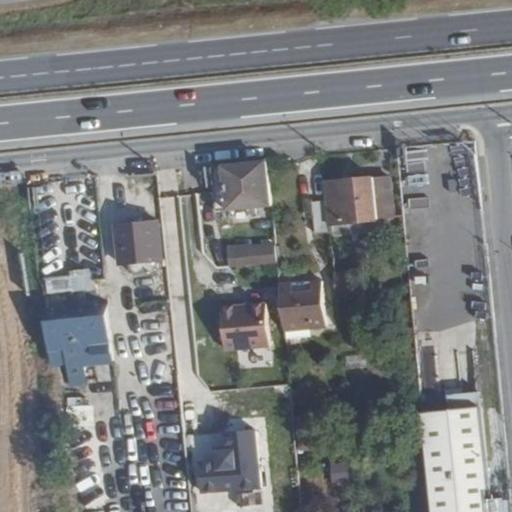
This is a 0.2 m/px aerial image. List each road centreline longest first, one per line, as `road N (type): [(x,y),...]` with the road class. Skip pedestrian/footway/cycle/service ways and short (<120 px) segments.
road 1 (trunk): [(0,124),(511,72)]
road 2 (trunk): [(511,25),(0,77)]
road 3 (residential): [(0,163),(494,113)]
road 4 (residential): [(511,288),(494,113)]
